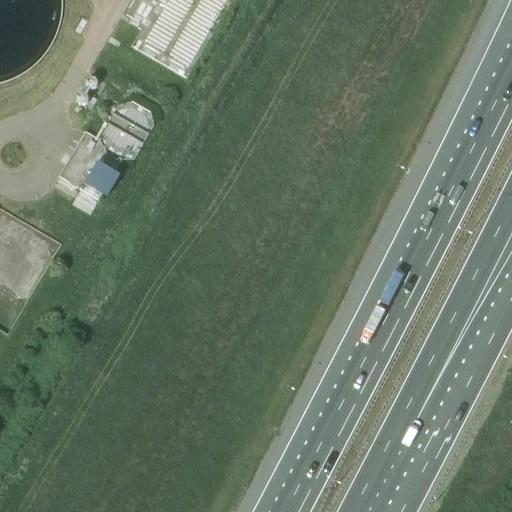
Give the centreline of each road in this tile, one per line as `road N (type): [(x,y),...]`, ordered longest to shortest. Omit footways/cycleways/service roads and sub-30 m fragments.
road 1 (motorway): [(511,36),(402,280)]
road 2 (motorway): [(402,280),(281,511)]
road 3 (motorway): [(400,443),(511,219)]
road 4 (motorway): [(511,59),(402,280)]
road 5 (motorway): [(400,443),(511,254)]
